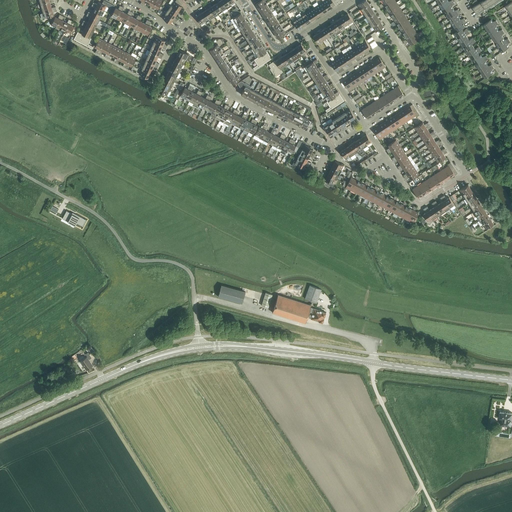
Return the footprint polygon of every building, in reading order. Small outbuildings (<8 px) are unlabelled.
[(161,0),(156,0),(151,10),(153,11),(155,7),(158,9),(162,0),(161,0)] [(221,0),(217,3),(222,11),(226,8),(221,0)] [(261,0),(255,4),(258,8),(266,3),(264,0),(261,0)] [(325,0),(323,2),(328,9),(332,6),(330,4),(333,2),(331,0),(325,0)] [(364,0),(358,4),(361,9),(369,4),(366,0),(364,0)] [(394,0),(389,0),(384,4),(387,8),(396,2),(394,0)] [(447,0),(446,0),(440,4),(443,9),(453,2),(452,0),(451,0),(450,2),(449,1),(447,0)] [(486,0),(483,0),(481,1),(486,9),(491,6),(490,5),(486,0)] [(174,1),(171,5),(182,13),(184,11),(180,8),(182,6),(174,1)] [(481,1),(477,4),(482,12),(486,9),(481,1)] [(93,2),(92,4),(104,11),(107,6),(98,2),(97,4),(93,2)] [(323,2),(318,4),(324,12),(328,9),(323,2)] [(396,2),(387,8),(389,13),(399,7),(396,2)] [(453,2),(443,9),(446,13),(453,8),(452,6),(452,5),(455,4),(453,2)] [(217,3),(213,6),(218,13),(222,11),(217,3)] [(266,3),(258,8),(261,13),(269,7),(266,3)] [(104,11),(92,4),(91,6),(95,8),(93,11),(102,15),(104,11)] [(318,4),(314,7),(319,15),(324,12),(318,4)] [(369,4),(361,9),(364,13),(371,8),(369,4)] [(482,12),(477,4),(473,7),(477,15),(482,12)] [(111,16),(116,18),(122,6),(120,5),(118,9),(115,8),(111,16)] [(171,5),(168,9),(176,15),(177,12),(181,15),(182,13),(171,5)] [(122,6),(116,18),(120,21),(125,12),(122,11),(124,7),(122,6)] [(213,6),(208,8),(214,16),(218,13),(213,6)] [(269,7),(261,13),(264,17),(272,12),(272,11),(274,10),(272,6),(269,8),(269,7)] [(314,7),(310,10),(315,18),(319,15),(314,7)] [(399,7),(389,13),(392,17),(402,11),(399,7)] [(208,8),(204,11),(209,19),(214,16),(208,8)] [(371,8),(364,13),(366,17),(374,12),(371,8)] [(453,8),(446,13),(448,18),(459,11),(458,9),(456,11),(455,10),(453,8)] [(56,9),(43,13),(45,18),(54,15),(53,12),(57,11),(56,9)] [(168,9),(165,13),(176,21),(178,19),(174,17),(176,15),(168,9)] [(125,12),(120,21),(125,23),(131,11),(129,10),(127,14),(125,12)] [(310,10),(306,13),(311,21),(315,18),(310,10)] [(89,11),(87,13),(99,20),(102,15),(93,11),(92,13),(89,11)] [(131,11),(125,23),(129,26),(134,17),(131,16),(133,12),(131,11)] [(204,11),(200,14),(205,22),(209,19),(204,11)] [(402,11),(392,17),(395,22),(405,16),(402,11)] [(459,11),(448,18),(451,22),(459,17),(458,15),(458,14),(460,13),(459,11)] [(272,12),(264,17),(267,21),(275,16),(272,12)] [(374,12),(366,17),(369,22),(377,17),(374,12)] [(99,20),(87,13),(86,15),(90,17),(89,20),(97,24),(99,20)] [(176,21),(165,13),(162,18),(170,23),(172,21),(175,23),(176,21)] [(233,18),(236,23),(244,17),(241,13),(233,18)] [(306,13),(301,16),(306,23),(311,21),(306,13)] [(51,25),(56,27),(62,15),(60,14),(58,18),(55,17),(51,25)] [(205,22),(200,14),(195,17),(201,25),(205,22)] [(348,14),(343,17),(348,24),(353,21),(348,14)] [(62,15),(56,27),(60,30),(64,21),(62,20),(64,16),(62,15)] [(134,17),(129,26),(134,28),(140,16),(138,15),(136,18),(134,17)] [(140,16),(134,28),(138,30),(143,22),(140,21),(142,17),(140,16)] [(275,16),(267,21),(270,25),(277,20),(275,16)] [(301,16),(297,18),(302,26),(306,23),(301,16)] [(405,16),(395,22),(398,27),(408,20),(405,16)] [(244,17),(236,23),(239,27),(246,22),(244,17)] [(343,17),(339,19),(344,27),(348,24),(343,17)] [(377,17),(369,22),(372,26),(380,21),(377,17)] [(459,17),(451,22),(454,27),(465,20),(464,18),(461,20),(461,19),(459,17)] [(302,26),(297,18),(293,21),(298,29),(302,26)] [(64,21),(60,30),(65,32),(71,20),(69,19),(67,23),(64,21)] [(339,19),(335,22),(340,30),(344,27),(339,19)] [(484,24),(487,29),(497,22),(496,20),(494,22),(493,22),(491,19),(484,24)] [(71,20),(65,32),(69,34),(69,35),(70,34),(74,26),(71,25),(73,21),(71,20)] [(84,20),(83,22),(95,29),(97,24),(89,20),(87,22),(84,20)] [(143,22),(138,30),(143,33),(149,21),(147,20),(145,23),(143,22)] [(277,20),(270,25),(272,30),(280,24),(277,20)] [(408,20),(398,27),(401,31),(411,25),(408,20)] [(454,27),(457,31),(462,29),(465,27),(464,24),(464,23),(466,22),(465,20),(454,27)] [(149,21),(143,33),(148,35),(152,27),(149,25),(151,22),(149,21)] [(380,21),(372,26),(375,30),(383,25),(380,21)] [(95,29),(83,22),(82,24),(85,26),(84,29),(92,33),(95,29)] [(246,22),(239,27),(241,31),(249,26),(246,22)] [(335,22),(330,25),(335,33),(340,30),(335,22)] [(497,22),(487,29),(490,34),(497,28),(496,26),(496,25),(499,24),(497,22)] [(280,24),(272,30),(275,34),(283,29),(280,24)] [(330,25),(326,28),(331,35),(335,33),(330,25)] [(411,25),(401,31),(404,36),(414,29),(411,25)] [(249,26),(241,31),(244,35),(252,30),(249,26)] [(326,28),(322,30),(327,38),(331,35),(326,28)] [(497,28),(490,34),(493,38),(503,31),(502,29),(500,31),(499,31),(497,28)] [(79,29),(78,31),(90,38),(92,33),(84,29),(83,31),(79,29)] [(283,29),(275,34),(278,38),(286,33),(283,29)] [(414,29),(404,36),(407,40),(417,34),(414,29)] [(454,33),(457,38),(468,31),(467,29),(463,31),(462,29),(457,31),(454,33)] [(252,30),(244,35),(247,40),(255,34),(252,30)] [(322,30),(318,33),(323,41),(327,38),(322,30)] [(90,38),(78,31),(74,39),(92,49),(93,47),(88,44),(91,38),(90,38)] [(468,31),(457,38),(460,43),(468,38),(466,35),(469,33),(468,31)] [(503,31),(493,38),(495,43),(503,38),(502,35),(502,34),(504,33),(503,31)] [(323,41),(318,33),(313,36),(318,44),(323,41)] [(255,34),(247,40),(250,44),(258,39),(255,34)] [(417,34),(407,40),(410,45),(420,39),(417,34)] [(156,36),(154,41),(166,47),(167,45),(164,43),(165,40),(156,36)] [(95,52),(98,53),(104,41),(99,38),(95,47),(97,48),(95,52)] [(468,38),(460,43),(463,47),(474,40),(472,38),(469,40),(468,38)] [(503,38),(495,43),(498,47),(509,40),(508,38),(506,40),(505,40),(503,38)] [(258,39),(250,44),(253,48),(261,43),(258,39)] [(365,40),(360,43),(368,54),(370,53),(367,49),(370,48),(365,40)] [(474,40),(463,47),(466,52),(474,47),(472,44),(475,42),(474,40)] [(509,40),(498,47),(502,52),(509,47),(508,44),(508,43),(510,42),(509,40)] [(104,41),(98,53),(100,54),(102,50),(104,51),(108,43),(104,41)] [(154,41),(152,46),(160,50),(162,47),(165,49),(166,47),(154,41)] [(108,43),(104,51),(106,53),(104,56),(107,58),(113,46),(108,43)] [(261,43),(253,48),(255,52),(263,47),(261,43)] [(360,43),(356,46),(361,53),(364,52),(366,56),(368,54),(360,43)] [(210,49),(213,54),(221,49),(218,44),(210,49)] [(301,44),(297,47),(302,55),(306,52),(301,44)] [(113,46),(107,58),(109,59),(111,55),(113,56),(117,48),(113,46)] [(152,46),(150,51),(162,56),(163,54),(159,52),(160,50),(152,46)] [(356,46),(352,48),(359,60),(361,58),(359,55),(361,53),(356,46)] [(255,52),(258,57),(266,52),(263,47),(255,52)] [(297,47),(292,50),(297,58),(302,55),(297,47)] [(474,47),(466,52),(469,56),(480,49),(478,47),(475,49),(474,47)] [(117,48),(113,56),(115,57),(113,61),(116,62),(122,50),(117,48)] [(352,48),(348,51),(353,59),(355,58),(357,61),(359,60),(352,48)] [(221,49),(213,54),(216,58),(223,53),(221,49)] [(480,49),(469,56),(472,61),(473,60),(480,56),(479,55),(478,53),(481,51),(480,49)] [(122,50),(116,62),(118,63),(120,60),(122,61),(126,53),(122,50)] [(180,50),(178,55),(186,59),(188,54),(180,50)] [(292,50),(288,53),(293,60),(297,58),(292,50)] [(150,51),(148,55),(156,59),(157,57),(161,58),(162,56),(150,51)] [(258,57),(254,59),(258,65),(253,68),(254,70),(271,59),(267,51),(266,52),(258,57)] [(348,51),(343,54),(351,65),(353,64),(350,60),(353,59),(348,51)] [(126,53),(122,61),(124,62),(122,66),(125,67),(131,55),(126,53)] [(223,53),(216,58),(218,63),(226,57),(223,53)] [(288,53),(284,55),(289,63),(293,60),(288,53)] [(343,54),(339,57),(344,65),(346,63),(349,67),(351,65),(343,54)] [(131,55),(125,67),(127,68),(129,64),(131,66),(136,58),(131,55)] [(148,55),(146,60),(158,66),(159,63),(155,62),(156,59),(148,55)] [(178,55),(175,59),(184,63),(186,59),(178,55)] [(284,55),(280,58),(285,66),(289,63),(284,55)] [(473,60),(476,64),(487,57),(486,55),(483,57),(482,57),(481,55),(479,55),(480,56),(473,60)] [(226,57),(218,63),(221,67),(229,62),(226,57)] [(339,57),(335,59),(342,71),(344,70),(342,66),(344,65),(339,57)] [(379,57),(374,60),(381,70),(385,67),(379,57)] [(487,57),(476,64),(479,69),(487,64),(485,62),(486,61),(488,59),(487,57)] [(280,58),(275,61),(280,69),(285,66),(280,58)] [(175,59),(173,64),(181,68),(184,63),(175,59)] [(305,66),(308,71),(316,66),(314,64),(318,61),(317,59),(305,66)] [(342,71),(335,59),(330,62),(335,70),(338,69),(340,72),(342,71)] [(146,60),(144,65),(152,68),(153,66),(157,68),(158,66),(146,60)] [(275,61),(275,60),(269,65),(271,68),(270,69),(275,77),(283,72),(280,69),(275,61)] [(374,60),(370,63),(376,73),(381,70),(374,60)] [(229,62),(221,67),(224,71),(232,66),(229,62)] [(370,63),(365,66),(372,76),(376,73),(370,63)] [(173,64),(170,68),(179,72),(181,68),(173,64)] [(487,64),(479,69),(482,73),(493,66),(492,64),(489,66),(488,66),(487,64)] [(144,65),(142,69),(154,75),(155,73),(151,71),(152,68),(144,65)] [(232,66),(224,71),(227,75),(235,70),(232,66)] [(309,77),(311,75),(322,68),(321,66),(317,68),(316,66),(308,71),(306,72),(309,77)] [(365,66),(361,69),(367,79),(372,76),(365,66)] [(493,66),(482,73),(485,78),(493,73),(491,71),(491,70),(494,68),(493,66)] [(170,68),(168,73),(176,77),(179,72),(170,68)] [(322,68),(311,75),(314,79),(322,74),(320,72),(324,70),(322,68)] [(154,75),(142,69),(139,74),(148,78),(149,75),(153,77),(154,75)] [(361,69),(356,72),(363,82),(367,79),(361,69)] [(235,70),(227,75),(230,80),(237,74),(235,70)] [(356,72),(352,75),(358,85),(363,82),(356,72)] [(168,73),(166,77),(174,82),(176,77),(168,73)] [(237,74),(230,80),(233,84),(240,79),(237,74)] [(322,74),(314,79),(317,84),(328,76),(327,74),(323,77),(322,74)] [(352,75),(347,78),(353,87),(358,85),(352,75)] [(328,76),(317,84),(319,88),(327,83),(326,81),(329,78),(328,76)] [(166,77),(163,82),(172,86),(174,82),(166,77)] [(353,87),(347,78),(342,81),(349,91),(353,87)] [(241,81),(237,83),(241,88),(243,90),(241,94),(246,97),(250,89),(251,86),(241,81)] [(163,82),(161,86),(169,91),(172,86),(163,82)] [(187,89),(185,87),(180,96),(185,98),(192,84),(190,83),(187,89)] [(327,83),(319,88),(322,92),(334,85),(332,83),(329,85),(327,83)] [(192,84),(185,98),(190,101),(194,92),(192,91),(194,87),(193,87),(194,85),(192,84)] [(334,85),(322,92),(325,97),(333,91),(331,89),(335,87),(334,85)] [(169,91),(161,86),(158,91),(167,95),(169,91)] [(398,86),(393,89),(400,99),(404,96),(398,86)] [(250,89),(246,97),(250,99),(255,91),(250,89)] [(393,89),(389,92),(395,102),(400,99),(393,89)] [(194,92),(190,101),(194,103),(200,91),(198,90),(196,93),(194,92)] [(200,91),(194,103),(199,105),(203,97),(201,96),(203,92),(200,91)] [(255,91),(250,99),(255,102),(259,93),(255,91)] [(325,97),(328,101),(339,93),(338,91),(334,94),(333,91),(325,97)] [(389,92),(384,95),(390,105),(395,102),(389,92)] [(259,93),(255,102),(259,104),(264,96),(259,93)] [(328,101),(326,102),(330,107),(325,110),(327,112),(344,101),(339,93),(328,101)] [(203,97),(199,105),(203,108),(209,96),(207,95),(205,98),(203,97)] [(384,95),(380,98),(386,107),(390,105),(384,95)] [(209,96),(203,108),(208,110),(212,102),(210,100),(212,97),(209,96)] [(264,96),(259,104),(264,106),(268,98),(264,96)] [(268,98),(264,106),(268,109),(273,101),(268,98)] [(380,98),(375,101),(381,110),(386,107),(380,98)] [(208,110),(212,112),(218,100),(216,99),(214,103),(212,102),(208,110)] [(212,112),(210,116),(215,118),(221,106),(219,105),(221,101),(218,100),(212,112)] [(273,101),(268,109),(273,111),(277,103),(273,101)] [(375,101),(371,104),(377,113),(381,110),(375,101)] [(277,103),(273,111),(277,114),(282,105),(277,103)] [(221,106),(215,118),(220,120),(228,105),(225,104),(224,108),(221,106)] [(371,104),(366,107),(372,116),(377,113),(371,104)] [(228,105),(220,120),(224,123),(230,111),(228,110),(230,106),(228,105)] [(282,105),(277,114),(282,116),(286,108),(282,105)] [(410,106),(405,109),(411,118),(416,115),(415,114),(414,112),(413,111),(412,110),(412,108),(411,107),(410,106)] [(372,116),(366,107),(361,110),(368,119),(372,116)] [(286,108),(282,116),(286,118),(291,110),(286,108)] [(230,111),(224,123),(229,125),(230,122),(237,110),(234,109),(233,113),(230,111)] [(350,109),(345,112),(353,124),(355,123),(352,119),(355,117),(350,109)] [(405,109),(400,112),(407,121),(411,118),(405,109)] [(230,122),(235,124),(239,116),(237,115),(239,111),(237,110),(230,122)] [(291,110),(286,118),(291,121),(295,112),(291,110)] [(295,112),(291,121),(295,123),(300,115),(295,112)] [(345,112),(341,115),(346,123),(348,122),(351,125),(353,124),(345,112)] [(400,112),(396,115),(402,124),(407,121),(400,112)] [(239,116),(235,124),(239,127),(246,115),(244,114),(243,114),(242,117),(239,116)] [(246,115),(239,127),(244,129),(248,121),(246,120),(248,116),(246,115)] [(300,115),(295,123),(300,126),(304,117),(300,115)] [(341,115),(337,118),(344,129),(346,128),(344,125),(346,123),(341,115)] [(396,115),(391,118),(398,127),(402,124),(396,115)] [(304,117),(300,126),(305,128),(306,125),(309,126),(311,121),(309,120),(304,117)] [(248,121),(244,129),(248,132),(255,119),(253,118),(251,122),(248,121)] [(337,118),(332,121),(338,129),(340,127),(342,131),(344,129),(337,118)] [(391,118),(387,121),(393,130),(398,127),(391,118)] [(255,119),(248,132),(253,134),(257,126),(255,124),(257,121),(255,119)] [(332,121),(328,124),(336,135),(338,134),(335,130),(338,129),(332,121)] [(387,121),(382,124),(389,133),(393,130),(387,121)] [(415,127),(418,132),(429,124),(428,122),(424,125),(423,122),(415,127)] [(254,135),(259,137),(265,125),(263,124),(261,128),(259,126),(254,135)] [(336,135),(328,124),(324,127),(329,134),(331,133),(334,136),(336,135)] [(382,124),(378,126),(384,136),(389,133),(382,124)] [(429,124),(418,132),(420,136),(428,131),(427,129),(430,126),(429,124)] [(265,125),(259,137),(264,140),(268,131),(266,130),(268,126),(265,125)] [(384,136),(378,126),(373,130),(379,139),(384,136)] [(268,131),(264,140),(268,142),(275,130),(272,129),(270,133),(268,131)] [(275,130),(268,142),(273,144),(277,136),(275,135),(277,131),(275,130)] [(428,131),(420,136),(423,140),(435,133),(433,131),(430,133),(428,131)] [(435,133),(423,140),(426,144),(434,139),(432,137),(436,135),(435,133)] [(277,136),(273,144),(277,147),(284,135),(281,134),(279,137),(277,136)] [(366,134),(362,137),(367,145),(371,142),(366,134)] [(284,135),(277,147),(282,149),(286,141),(284,140),(286,136),(284,135)] [(362,137),(357,140),(363,148),(367,145),(362,137)] [(285,155),(286,152),(286,151),(293,139),(290,138),(288,142),(286,141),(282,149),(280,152),(285,155)] [(286,151),(286,152),(291,154),(295,146),(293,144),(295,141),(293,139),(286,151)] [(434,139),(426,144),(429,149),(440,141),(439,139),(435,142),(434,139)] [(357,140),(353,143),(358,151),(363,148),(357,140)] [(386,150),(387,152),(399,144),(396,140),(388,145),(390,147),(386,150)] [(440,141),(429,149),(432,153),(440,148),(438,146),(442,143),(440,141)] [(353,143),(349,146),(354,153),(358,151),(353,143)] [(399,144),(387,152),(389,154),(392,151),(394,153),(402,148),(399,144)] [(304,145),(302,149),(314,156),(315,154),(311,152),(313,149),(304,145)] [(349,146),(345,148),(350,156),(354,153),(349,146)] [(350,156),(345,148),(340,151),(345,159),(350,156)] [(392,158),(393,160),(404,153),(402,148),(394,153),(395,156),(392,158)] [(440,148),(432,153),(434,157),(446,150),(445,148),(441,150),(440,148)] [(302,149),(300,154),(308,158),(309,156),(313,158),(314,156),(302,149)] [(446,150),(434,157),(437,162),(445,157),(444,154),(447,152),(446,150)] [(404,153),(393,160),(394,162),(398,160),(399,162),(407,157),(404,153)] [(300,154),(297,158),(309,165),(310,163),(307,161),(308,158),(300,154)] [(397,167),(399,169),(410,161),(407,157),(399,162),(401,164),(397,167)] [(309,165),(297,158),(295,163),(293,162),(292,165),(297,168),(298,165),(303,168),(304,165),(308,167),(309,165)] [(335,161),(333,166),(341,170),(343,165),(335,161)] [(410,161),(399,169),(400,171),(404,168),(405,171),(413,165),(410,161)] [(403,175),(404,177),(416,170),(413,165),(405,171),(406,173),(403,175)] [(449,165),(448,165),(444,168),(450,178),(455,175),(454,173),(453,172),(452,171),(451,169),(451,168),(450,167),(449,165)] [(333,166),(330,170),(339,174),(341,170),(333,166)] [(444,168),(439,171),(446,181),(450,178),(444,168)] [(330,170),(328,175),(336,179),(339,174),(330,170)] [(416,170),(404,177),(406,179),(409,177),(411,179),(419,174),(416,170)] [(439,171),(435,174),(441,184),(446,181),(439,171)] [(435,174),(430,177),(437,187),(441,184),(435,174)] [(336,179),(328,175),(325,179),(328,181),(327,183),(332,186),(333,184),(334,184),(336,179)] [(345,187),(350,190),(356,180),(351,177),(345,187)] [(430,177),(426,180),(432,190),(437,187),(430,177)] [(356,180),(350,190),(355,193),(361,183),(356,180)] [(426,180),(421,183),(428,193),(432,190),(426,180)] [(361,183),(355,193),(360,195),(365,185),(361,183)] [(421,183),(417,186),(423,196),(428,193),(421,183)] [(365,185),(360,195),(365,198),(370,188),(365,185)] [(460,190),(463,194),(471,189),(468,185),(460,190)] [(423,196),(417,186),(412,189),(418,199),(423,196)] [(370,188),(365,198),(370,200),(375,190),(370,188)] [(471,189),(463,194),(466,199),(473,193),(471,189)] [(375,190),(370,200),(374,203),(380,193),(375,190)] [(380,193),(374,203),(379,205),(384,195),(380,193)] [(473,193),(466,199),(468,203),(476,198),(473,193)] [(384,195),(379,205),(384,208),(389,198),(384,195)] [(444,195),(442,196),(449,208),(454,205),(449,197),(446,199),(444,195)] [(442,201),(440,203),(445,211),(449,208),(442,196),(440,198),(442,201)] [(389,198),(384,208),(389,210),(394,200),(389,198)] [(476,198),(468,203),(471,207),(479,202),(476,198)] [(394,200),(389,210),(394,213),(399,203),(394,200)] [(435,201),(433,202),(441,213),(445,211),(440,203),(438,204),(435,201)] [(434,207),(431,208),(437,216),(441,213),(433,202),(431,203),(434,207)] [(479,202),(471,207),(474,211),(482,206),(479,202)] [(399,203),(394,213),(398,215),(404,205),(399,203)] [(404,205),(398,215),(403,218),(408,208),(404,205)] [(427,206),(425,208),(432,219),(437,216),(431,208),(429,210),(427,206)] [(482,206),(474,211),(472,213),(475,217),(477,216),(485,211),(482,206)] [(408,208),(403,218),(408,220),(413,210),(408,208)] [(432,219),(425,208),(423,209),(425,212),(423,214),(428,222),(432,219)] [(413,210),(408,220),(413,223),(418,213),(413,210)] [(62,219),(72,224),(73,221),(83,226),(86,220),(76,214),(75,215),(66,211),(62,219)] [(485,211),(477,216),(480,220),(488,215),(485,211)] [(488,215),(480,220),(482,224),(490,219),(488,215)] [(490,219),(482,224),(485,229),(487,228),(493,224),(490,219)] [(242,303),(242,302),(245,292),(221,285),(218,296),(242,303)] [(316,303),(321,289),(310,285),(305,299),(312,301),(316,303)] [(266,292),(261,305),(268,308),(272,294),(266,292)] [(311,318),(322,322),(326,312),(310,307),(311,304),(310,304),(309,305),(278,295),(272,312),(305,323),(307,317),(311,318)] [(87,357),(80,361),(86,370),(93,365),(89,359),(92,358),(88,352),(86,354),(88,357),(87,357)] [(511,420),(511,419),(511,412),(501,411),(500,418),(501,419),(500,425),(511,426),(511,420)]
